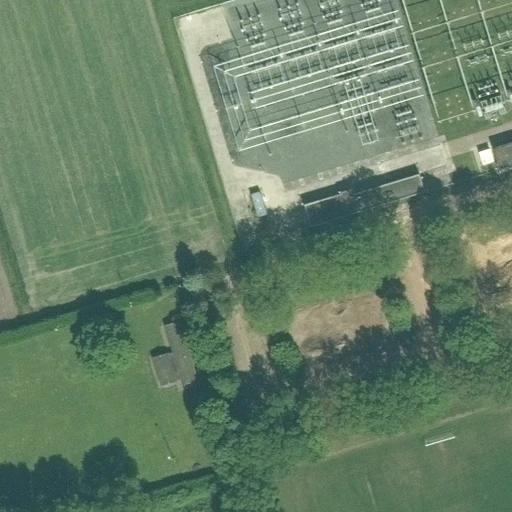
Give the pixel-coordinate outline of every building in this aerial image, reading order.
[(511,145),(495,151),(501,169),(511,165),(511,145)] [(490,150),(479,154),(483,166),(494,163),(490,150)] [(304,207),(311,228),(425,194),(420,176),(342,199),(341,195),(304,207)] [(253,196),(260,217),(270,213),(263,193),(253,196)] [(180,323),(165,328),(182,386),(197,382),(180,323)]
